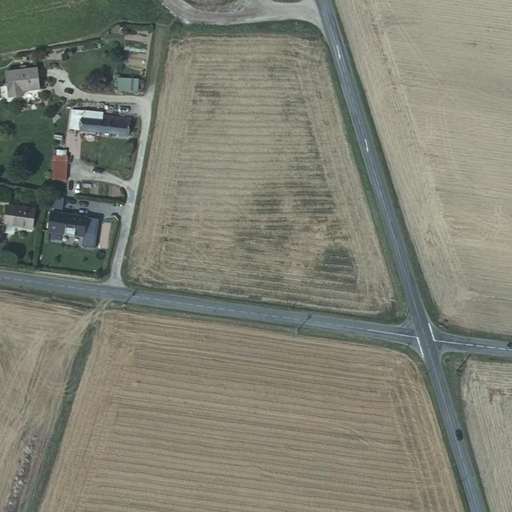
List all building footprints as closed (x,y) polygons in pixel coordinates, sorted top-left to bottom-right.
[(26,46),(0,49),(0,76),(10,75),(10,69),(29,67),(26,46)] [(118,77),(117,90),(136,91),(137,78),(118,77)] [(104,98),(73,95),(71,110),(130,117),(132,104),(104,100),(104,98)] [(54,149),(52,178),(67,179),(68,150),(54,149)] [(33,192),(4,188),(1,209),(30,214),(33,192)] [(86,201),(49,195),(45,216),(83,222),(86,201)]
